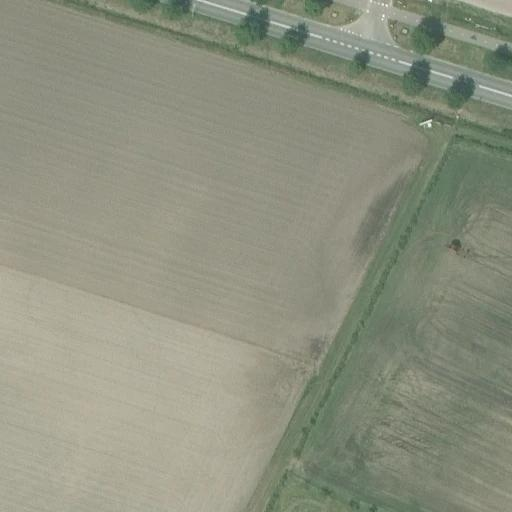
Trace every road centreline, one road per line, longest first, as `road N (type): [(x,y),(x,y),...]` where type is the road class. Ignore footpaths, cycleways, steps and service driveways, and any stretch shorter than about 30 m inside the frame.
road 1 (tertiary): [(362,51),(194,0)]
road 2 (tertiary): [(511,97),(362,51)]
